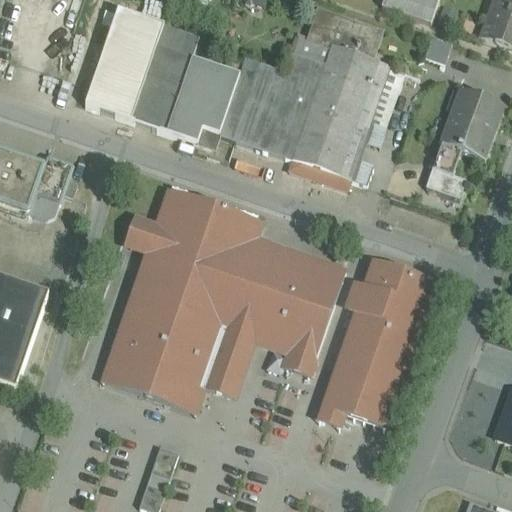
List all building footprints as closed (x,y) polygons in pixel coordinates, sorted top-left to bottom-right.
[(266,4),(254,0),(245,0),(244,1),(245,7),(250,8),(252,6),(263,11),(266,4)] [(439,0),(384,0),(381,11),(430,28),(439,0)] [(511,0),(497,0),(487,29),(491,31),(486,46),(480,43),(480,45),(511,56),(511,0)] [(373,34),(318,15),(308,44),(307,47),(330,55),(331,52),(369,64),(372,54),(366,52),(373,34)] [(163,32),(117,16),(85,111),(131,127),(163,32)] [(330,55),(307,47),(308,44),(297,40),(291,59),(293,59),(325,70),(330,55)] [(452,49),(431,42),(424,62),(444,70),(452,49)] [(369,64),(331,52),(330,55),(325,70),(292,166),(340,183),(379,68),(369,64)] [(325,70),(293,59),(286,79),(260,155),(292,166),(325,70)] [(239,81),(192,65),(166,139),(197,150),(202,135),(219,141),(239,81)] [(286,79),(245,65),(239,81),(219,141),(260,155),(286,79)] [(422,74),(402,67),(398,78),(419,85),(422,74)] [(379,68),(340,183),(350,186),(351,186),(364,148),(389,75),(390,72),(379,68)] [(504,111),(459,95),(459,96),(460,97),(441,149),(440,148),(439,150),(461,158),(484,166),(484,165),(483,164),(502,112),(503,113),(504,111)] [(379,154),(364,148),(351,186),(366,191),(379,154)] [(461,158),(441,150),(425,194),(459,206),(466,187),(452,182),(461,158)] [(44,173),(0,157),(0,210),(27,220),(37,192),(44,173)] [(72,172),(47,164),(44,173),(37,192),(62,201),(67,186),(72,172)] [(340,183),(292,166),(288,176),(347,196),(350,186),(340,183)] [(77,190),(67,186),(62,201),(72,205),(77,190)] [(262,229),(168,196),(156,231),(134,223),(127,245),(149,253),(106,376),(184,403),(182,408),(197,413),(198,408),(200,408),(205,392),(228,400),(249,340),(302,359),(301,363),(313,367),(314,362),(315,363),(346,276),(256,245),(262,229)] [(434,289),(373,268),(323,414),(324,414),(322,419),(335,423),(336,419),(384,435),(434,289)] [(48,301),(0,284),(0,391),(15,396),(48,301)] [(511,394),(495,443),(511,449),(511,394)] [(160,453),(139,511),(159,511),(178,460),(160,453)]
